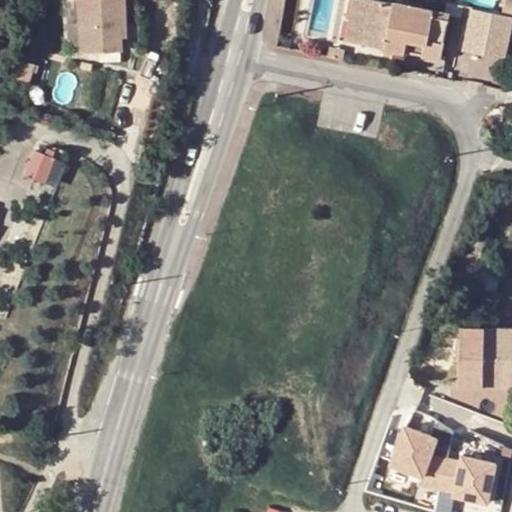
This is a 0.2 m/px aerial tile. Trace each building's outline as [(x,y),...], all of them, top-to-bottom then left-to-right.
[(123,0),(74,1),(75,56),(119,55),(120,42),(125,42),(123,0)] [(361,42),(368,0),(351,0),(345,39),(361,42)] [(449,15),(372,0),(368,0),(361,42),(440,57),(449,15)] [(511,15),(471,8),(463,49),(503,57),(511,15)] [(32,174),(54,179),(60,152),(37,147),(32,174)] [(511,328),(464,328),(463,385),(486,385),(486,375),(511,375),(511,328)] [(511,375),(486,375),(486,385),(511,385),(511,375)] [(472,458),(448,451),(454,432),(414,420),(400,464),(427,472),(424,479),(503,503),(511,473),(511,456),(476,445),(472,458)]
